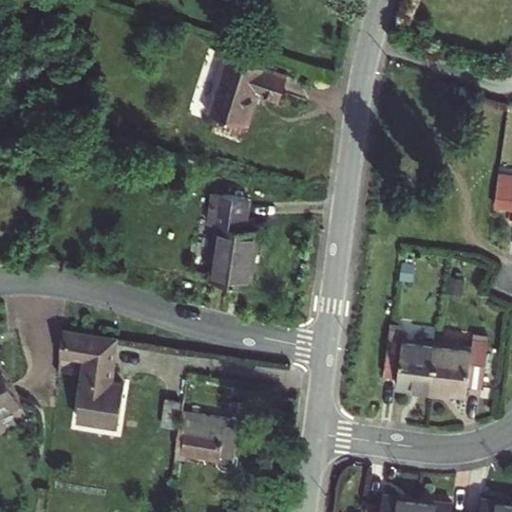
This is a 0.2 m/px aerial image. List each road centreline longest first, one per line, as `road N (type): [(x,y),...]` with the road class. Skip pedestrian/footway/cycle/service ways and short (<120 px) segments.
road 1 (tertiary): [(326,351),(357,104),(384,0)]
road 2 (residential): [(0,282),(73,286),(326,351)]
road 3 (residential): [(315,437),(448,452),(511,430)]
